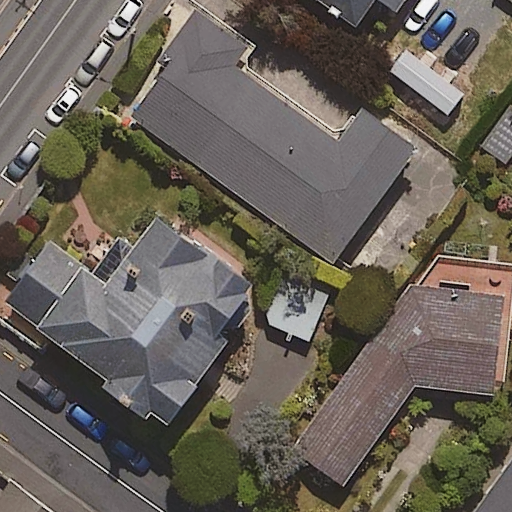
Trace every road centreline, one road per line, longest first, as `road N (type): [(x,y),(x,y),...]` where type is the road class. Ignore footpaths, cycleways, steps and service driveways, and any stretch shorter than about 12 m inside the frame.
road 1 (residential): [(0,394),(160,511)]
road 2 (tertiary): [(77,0),(0,108)]
